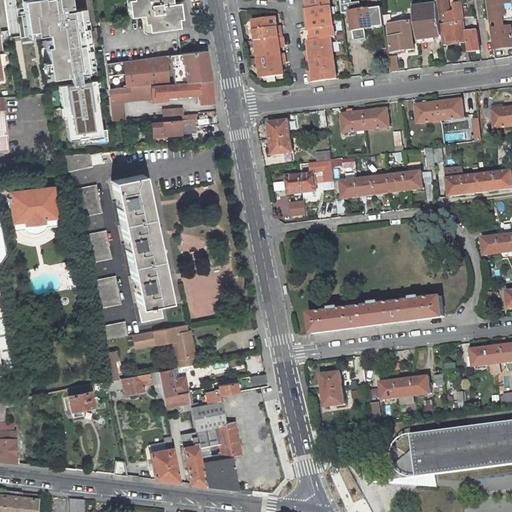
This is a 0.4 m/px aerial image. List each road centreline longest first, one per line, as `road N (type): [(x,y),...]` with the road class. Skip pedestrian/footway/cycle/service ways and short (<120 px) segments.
road 1 (tertiary): [(316,507),(0,473)]
road 2 (residential): [(470,334),(474,257),(434,211),(260,233)]
road 3 (residential): [(511,70),(235,109)]
road 4 (unknown): [(131,326),(101,181),(105,172),(151,169)]
road 5 (residential): [(470,334),(284,355)]
road 6 (tertiary): [(316,507),(284,355)]
road 7 (tertiary): [(260,233),(235,109)]
road 8 (tertiary): [(284,355),(260,233)]
